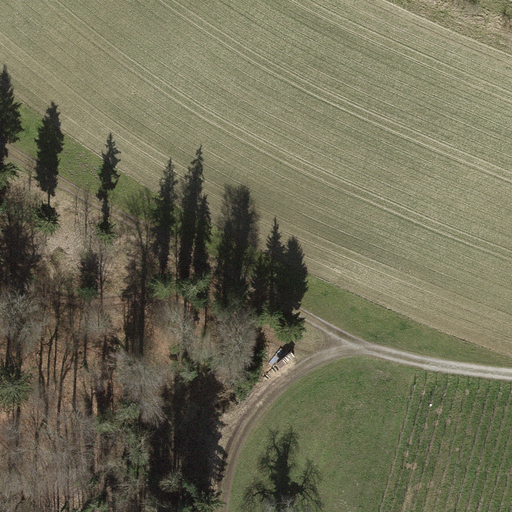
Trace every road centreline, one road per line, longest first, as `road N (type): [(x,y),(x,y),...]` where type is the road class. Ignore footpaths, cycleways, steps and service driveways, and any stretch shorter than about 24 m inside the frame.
road 1 (track): [(0,152),(287,300),(358,346),(317,355),(263,393),(232,440),(220,511)]
road 2 (track): [(317,355),(225,317),(149,303),(69,306),(0,274)]
road 3 (track): [(358,346),(511,374)]
